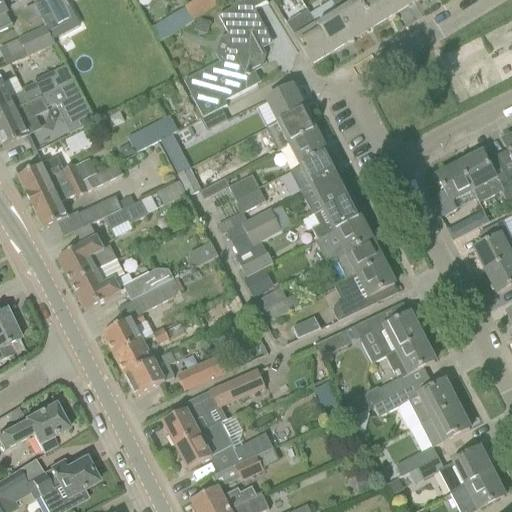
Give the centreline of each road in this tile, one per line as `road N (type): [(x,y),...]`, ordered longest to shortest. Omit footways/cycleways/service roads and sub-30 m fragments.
road 1 (residential): [(395,177),(362,90),(494,0)]
road 2 (residential): [(511,394),(395,177)]
road 3 (tertiary): [(162,511),(81,355)]
road 4 (tertiary): [(81,355),(0,212)]
road 5 (residential): [(395,177),(511,114)]
